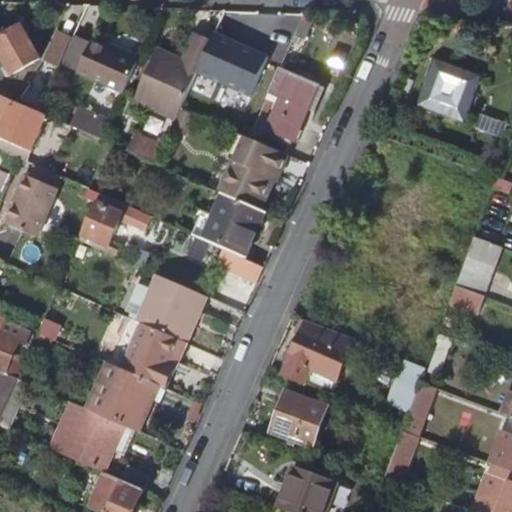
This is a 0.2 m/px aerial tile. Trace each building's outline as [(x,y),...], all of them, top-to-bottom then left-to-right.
[(41,52),(22,22),(0,35),(0,46),(13,69),(41,52)] [(179,110),(181,105),(204,53),(214,32),(197,25),(185,52),(157,40),(135,90),(179,110)] [(60,65),(74,34),(60,28),(47,59),(60,65)] [(127,89),(142,55),(118,45),(116,49),(92,39),(79,69),(127,89)] [(192,111),(211,119),(233,66),(204,53),(181,105),(192,111)] [(438,54),(421,101),(468,119),(486,72),(438,54)] [(291,99),(307,106),(308,104),(318,78),(280,60),(269,85),(282,91),(285,84),(295,88),(291,99)] [(326,82),(318,78),(308,104),(316,107),(326,82)] [(282,91),(267,126),(293,138),(307,106),(291,99),(295,88),(285,84),(282,91)] [(0,146),(27,159),(47,113),(13,98),(0,126),(0,146)] [(73,124),(106,138),(114,119),(82,105),(73,124)] [(192,111),(181,105),(179,110),(167,136),(174,140),(177,131),(182,133),(192,111)] [(293,138),(267,126),(261,140),(287,152),(293,138)] [(240,150),(222,188),(257,204),(259,200),(273,167),(279,170),(287,152),(261,140),(241,132),(234,147),(240,150)] [(385,152),(414,164),(420,148),(391,137),(385,152)] [(23,188),(8,221),(38,233),(59,184),(26,170),(19,186),(23,188)] [(200,234),(239,252),(245,255),(265,208),(257,204),(220,188),(200,234)] [(83,238),(107,248),(123,213),(120,212),(125,201),(103,191),(83,238)] [(415,359),(427,364),(451,299),(457,283),(475,235),(482,216),(449,202),(440,204),(436,215),(444,222),(441,229),(432,226),(425,242),(450,251),(417,340),(422,342),(415,359)] [(475,235),(457,283),(484,293),(495,266),(485,262),(493,241),(475,235)] [(493,241),(485,262),(495,266),(502,245),(493,241)] [(245,255),(239,252),(233,265),(257,276),(260,270),(256,268),(260,261),(245,255)] [(333,314),(375,330),(399,268),(357,252),(342,290),(338,301),(333,314)] [(66,268),(60,282),(76,289),(81,275),(66,268)] [(208,292),(162,273),(142,319),(181,337),(188,340),(208,292)] [(484,293),(457,283),(451,299),(480,309),(485,293),(484,293)] [(338,301),(342,290),(337,289),(333,299),(338,301)] [(0,365),(7,368),(13,353),(23,331),(19,330),(13,327),(3,322),(6,316),(0,312),(0,365)] [(181,337),(142,319),(129,313),(107,360),(158,383),(167,387),(177,365),(170,362),(181,337)] [(326,326),(306,318),(282,373),(303,382),(309,366),(336,378),(349,349),(331,342),(329,344),(321,340),(326,326)] [(39,330),(35,328),(26,349),(30,351),(39,330)] [(39,330),(30,351),(44,358),(54,336),(39,330)] [(6,370),(19,376),(27,358),(13,353),(7,368),(6,370)] [(87,406),(123,422),(138,429),(158,383),(107,360),(87,406)] [(388,383),(399,388),(405,373),(395,368),(388,383)] [(19,376),(6,370),(0,383),(0,395),(9,399),(19,376)] [(409,412),(425,418),(438,385),(421,379),(409,412)] [(395,396),(399,388),(388,383),(384,392),(395,396)] [(273,430),(315,446),(330,407),(288,391),(273,430)] [(59,448),(103,468),(123,422),(87,406),(79,403),(59,448)] [(403,428),(419,434),(425,418),(409,412),(403,428)] [(391,462),(407,467),(419,434),(403,428),(391,462)] [(351,454),(347,464),(364,471),(374,445),(361,440),(354,456),(351,454)] [(121,476),(145,486),(152,471),(128,461),(121,476)] [(385,477),(401,482),(407,467),(391,462),(385,477)] [(282,508),(291,511),(325,511),(337,481),(293,465),(287,483),(290,485),(282,508)] [(134,511),(145,486),(121,476),(105,469),(89,503),(110,511),(109,511),(134,511)] [(511,511),(511,469),(494,511),(511,511)]
